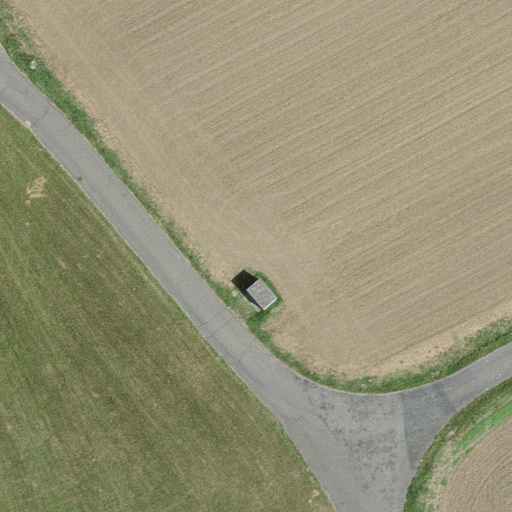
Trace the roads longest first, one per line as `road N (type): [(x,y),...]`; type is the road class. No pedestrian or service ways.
road 1 (unclassified): [(334,448),(124,170),(0,31)]
road 2 (unclassified): [(511,350),(334,448)]
